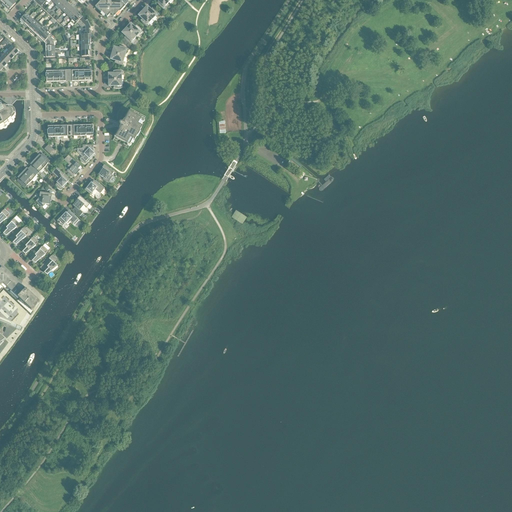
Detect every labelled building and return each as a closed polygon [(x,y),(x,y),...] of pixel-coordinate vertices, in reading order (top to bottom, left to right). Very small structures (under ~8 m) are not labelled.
[(11,0),(4,8),(7,10),(8,9),(9,11),(15,4),(12,1),(13,0),(11,0)] [(63,0),(61,0),(56,6),(59,9),(57,11),(59,12),(61,10),(60,9),(66,3),(63,0)] [(125,6),(118,0),(112,0),(110,2),(107,0),(102,0),(95,8),(101,13),(102,13),(107,18),(108,17),(112,16),(114,18),(119,12),(120,13),(125,7),(125,6)] [(168,3),(165,0),(155,0),(159,3),(157,4),(157,3),(157,4),(157,5),(158,6),(159,6),(160,7),(160,8),(161,9),(162,10),(163,10),(164,10),(163,10),(165,7),(168,3)] [(70,7),(66,3),(60,9),(61,10),(64,13),(70,7)] [(74,10),(70,7),(64,13),(67,16),(65,18),(67,20),(69,18),(68,17),(74,10)] [(143,12),(152,20),(155,17),(158,15),(159,15),(158,15),(158,14),(157,13),(156,12),(155,11),(154,10),(153,9),(152,9),(151,11),(147,7),(143,12)] [(78,14),(74,10),(68,17),(69,18),(72,20),(78,14)] [(152,20),(143,12),(138,16),(142,20),(141,21),(140,21),(141,22),(142,24),(143,25),(144,26),(145,26),(146,27),(147,27),(149,24),(152,20)] [(30,18),(29,17),(26,14),(20,21),(21,22),(20,23),(23,25),(30,18)] [(77,24),(83,17),(80,14),(79,15),(78,14),(72,20),(70,22),(74,26),(76,24),(77,24)] [(30,18),(23,25),(26,28),(27,27),(28,28),(34,22),(31,19),(33,17),(31,15),(29,17),(30,18)] [(86,20),(83,17),(77,24),(82,28),(89,25),(87,21),(86,22),(85,21),(86,20)] [(36,20),(34,22),(28,28),(29,29),(28,30),(31,33),(38,25),(37,25),(39,23),(36,20)] [(38,25),(31,33),(34,35),(35,35),(36,36),(44,27),(41,24),(39,23),(37,25),(38,25)] [(136,26),(135,26),(136,26),(135,28),(131,24),(126,29),(136,38),(139,34),(142,32),(142,33),(142,32),(142,31),(141,30),(140,30),(139,29),(138,28),(137,27),(136,26)] [(91,29),(89,25),(82,28),(82,35),(91,35),(91,31),(89,31),(89,30),(91,29)] [(48,31),(44,27),(36,36),(37,37),(36,37),(39,40),(48,31)] [(136,38),(126,29),(122,34),(126,37),(124,38),(124,39),(125,40),(126,41),(127,42),(128,43),(130,44),(131,45),(131,44),(132,41),(136,38)] [(52,35),(48,31),(39,40),(42,43),(43,42),(44,43),(49,37),(50,37),(52,35)] [(44,43),(43,43),(45,47),(46,47),(54,47),(54,41),(50,37),(49,37),(44,43)] [(8,51),(14,56),(18,52),(12,47),(8,51)] [(114,48),(112,54),(124,57),(126,53),(128,50),(127,49),(126,49),(125,48),(124,48),(122,47),(121,47),(119,47),(119,49),(114,48)] [(14,56),(8,51),(5,55),(11,60),(14,56)] [(124,57),(112,54),(110,60),(116,61),(114,63),(115,64),(116,64),(117,65),(118,65),(120,66),(121,66),(123,66),(123,62),(124,57)] [(5,55),(1,58),(7,64),(11,60),(5,55)] [(69,82),(69,71),(61,71),(61,69),(59,69),(59,72),(59,82),(59,84),(64,83),(64,82),(69,82)] [(76,71),(69,71),(69,82),(74,82),(74,83),(79,83),(79,82),(78,71),(78,69),(75,69),(76,71)] [(114,72),(113,72),(114,74),(108,74),(109,81),(121,80),(121,76),(122,72),(121,72),(120,71),(119,71),(118,71),(116,71),(115,72),(114,72)] [(121,80),(109,81),(109,87),(114,87),(114,89),(113,89),(115,89),(117,90),(119,90),(120,90),(121,89),(123,89),(122,89),(121,85),(121,80)] [(0,129),(4,127),(5,126),(9,123),(11,121),(14,118),(14,117),(15,116),(15,114),(15,112),(15,111),(14,110),(13,109),(11,108),(10,107),(6,107),(4,107),(2,108),(1,105),(1,104),(0,103),(0,129)] [(118,131),(116,134),(112,141),(120,145),(128,149),(131,143),(133,144),(137,137),(139,131),(143,124),(142,124),(145,117),(130,109),(126,116),(125,117),(125,118),(123,121),(122,121),(121,121),(120,121),(119,121),(119,122),(118,123),(120,124),(121,126),(120,128),(120,127),(118,131)] [(70,137),(70,126),(65,126),(65,125),(60,125),(60,127),(61,137),(61,139),(63,139),(63,137),(70,137)] [(80,137),(80,126),(80,125),(75,125),(76,126),(70,126),(70,137),(77,137),(78,139),(80,139),(80,137)] [(74,149),(73,151),(78,151),(78,153),(83,157),(80,159),(81,162),(83,163),(86,164),(93,156),(94,154),(93,153),(93,149),(74,149)] [(36,159),(35,160),(44,169),(45,168),(44,167),(47,164),(50,161),(42,154),(37,160),(36,159)] [(74,175),(75,175),(77,172),(81,167),(68,156),(64,160),(69,165),(68,167),(70,169),(67,172),(72,177),(74,175)] [(44,169),(35,160),(34,161),(35,162),(29,168),(37,175),(39,172),(40,172),(43,169),(43,170),(44,169)] [(112,176),(114,173),(104,166),(102,169),(103,170),(99,175),(104,179),(103,180),(108,183),(113,176),(112,176)] [(23,173),(22,174),(31,182),(32,181),(35,178),(34,177),(37,175),(29,168),(24,173),(23,173)] [(57,168),(52,173),(59,179),(56,182),(58,183),(56,185),(57,188),(59,189),(61,190),(66,185),(65,184),(67,183),(67,182),(69,180),(57,168)] [(31,182),(22,174),(21,175),(22,175),(17,181),(24,188),(27,185),(27,186),(30,183),(31,182)] [(314,193),(314,196),(317,197),(338,179),(339,177),(339,175),(337,175),(335,175),(314,193)] [(89,185),(85,190),(91,195),(92,193),(92,194),(93,193),(96,195),(96,197),(96,198),(98,198),(99,198),(100,197),(100,195),(99,194),(100,194),(104,189),(94,181),(92,184),(91,184),(90,185),(89,185)] [(51,199),(52,195),(48,194),(45,192),(44,193),(40,193),(39,197),(40,197),(36,202),(42,208),(45,205),(49,205),(50,198),(51,199)] [(78,201),(73,206),(75,208),(73,210),(76,212),(75,213),(80,217),(83,213),(84,214),(86,214),(87,213),(88,211),(88,210),(87,208),(90,205),(89,205),(91,203),(87,199),(85,201),(80,197),(77,200),(78,201)] [(3,211),(0,213),(0,223),(1,223),(0,223),(2,221),(3,222),(9,216),(10,215),(4,209),(3,211)] [(231,218),(242,225),(247,218),(236,211),(231,218)] [(66,214),(64,215),(57,221),(60,224),(59,224),(60,224),(63,226),(66,223),(66,224),(66,223),(68,225),(71,222),(75,226),(79,221),(69,212),(66,214)] [(13,220),(1,232),(2,232),(6,236),(10,232),(12,230),(13,231),(18,225),(19,224),(14,219),(13,220)] [(11,241),(16,245),(20,241),(21,239),(22,240),(28,234),(22,229),(11,241)] [(21,250),(25,254),(29,250),(31,248),(32,249),(37,243),(38,242),(33,237),(32,238),(21,250)] [(30,259),(35,264),(39,259),(40,257),(41,258),(47,252),(47,251),(43,247),(42,248),(42,247),(30,259)] [(40,268),(47,275),(51,271),(52,272),(57,267),(55,264),(57,262),(51,256),(40,268)] [(28,291),(3,267),(0,269),(0,322),(7,325),(16,329),(17,325),(22,328),(31,315),(40,302),(31,294),(30,294),(28,292),(28,291)]
